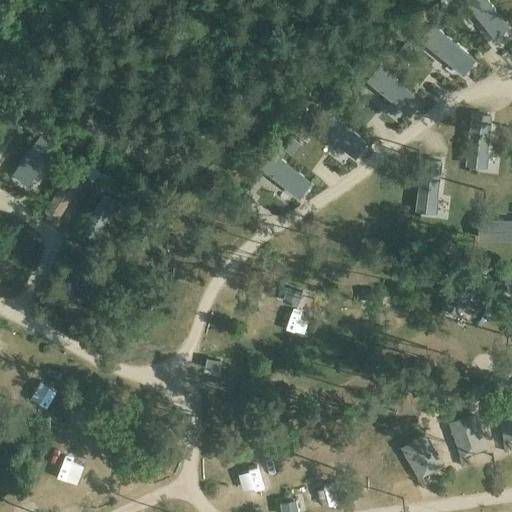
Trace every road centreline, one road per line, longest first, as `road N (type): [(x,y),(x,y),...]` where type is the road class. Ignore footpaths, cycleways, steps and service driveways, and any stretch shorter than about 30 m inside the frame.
road 1 (unknown): [(0,75),(181,175),(387,0)]
road 2 (track): [(196,348),(413,310),(511,371)]
